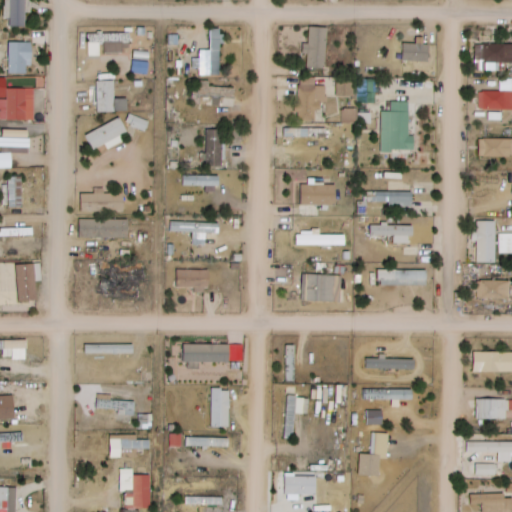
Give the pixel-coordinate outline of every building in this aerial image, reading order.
[(27,0),(7,0),(7,27),(27,27),(27,0)] [(211,51),(202,51),(202,76),(223,76),(223,28),(211,28),(211,51)] [(329,70),(329,28),(309,28),(309,70),(329,70)] [(404,62),(432,62),(432,42),(404,42),(404,62)] [(9,43),(9,74),(33,74),(33,43),(9,43)] [(511,71),(511,63),(511,62),(511,44),(478,45),(478,71),(511,71)] [(135,73),(150,73),(150,51),(135,51),(135,73)] [(300,79),(299,120),(313,121),(313,115),(322,115),(323,104),(333,104),(333,80),(300,79)] [(482,90),(482,111),(511,110),(511,95),(511,79),(502,79),(502,90),(482,90)] [(117,113),(117,81),(98,81),(98,113),(117,113)] [(8,87),(8,121),(32,121),(32,87),(8,87)] [(412,103),(393,103),(393,112),(383,112),(384,153),(413,152),(412,103)] [(131,136),(122,117),(87,135),(95,150),(109,144),(110,147),(131,136)] [(511,122),(489,123),(490,139),(482,139),(482,158),(511,156),(511,138),(511,139),(511,122)] [(286,137),(316,137),(316,127),(286,127),(286,137)] [(207,168),(226,168),(226,130),(207,130),(207,168)] [(511,189),(511,170),(483,170),(483,189),(511,189)] [(10,207),(21,207),(21,176),(10,176),(10,207)] [(186,182),(186,193),(237,193),(237,182),(186,182)] [(301,185),(301,207),(339,207),(339,185),(301,185)] [(416,193),(374,193),(374,204),(416,204),(416,193)] [(83,213),(127,213),(127,194),(83,194),(83,213)] [(80,238),(130,238),(130,219),(80,219),(80,238)] [(479,263),(499,263),(499,254),(511,253),(511,233),(499,233),(499,220),(476,220),(476,241),(479,241),(479,263)] [(218,232),(218,223),(172,223),(172,232),(218,232)] [(416,226),(371,226),(371,236),(416,236),(416,226)] [(37,265),(19,265),(19,303),(37,303),(37,265)] [(101,296),(146,298),(147,272),(103,270),(101,296)] [(211,290),(211,270),(177,270),(177,290),(211,290)] [(431,271),(379,271),(379,285),(431,285),(431,271)] [(336,275),(303,275),(303,302),(336,302),(336,275)] [(511,299),(511,281),(479,281),(479,299),(511,299)] [(229,343),(183,343),(183,361),(229,361),(229,343)] [(294,344),(285,344),(285,380),(294,380),(294,344)] [(474,370),(511,370),(511,350),(474,351),(474,370)] [(415,358),(365,358),(365,369),(415,369),(415,358)] [(90,359),(90,369),(138,369),(138,359),(90,359)] [(211,425),(229,425),(229,386),(211,386),(211,425)] [(362,398),(413,398),(413,388),(362,388),(362,398)] [(0,418),(13,419),(13,395),(0,394),(0,418)] [(295,412),(307,413),(307,396),(286,395),(284,437),(294,438),(295,412)] [(476,417),(508,417),(508,397),(476,397),(476,417)] [(96,408),(133,408),(133,398),(96,398),(96,408)] [(371,453),(359,453),(358,474),(379,475),(380,432),(371,432),(371,453)] [(109,433),(109,456),(149,456),(149,438),(136,438),(136,433),(109,433)] [(170,445),(180,445),(180,433),(170,433),(170,445)] [(186,436),(186,446),(229,446),(229,436),(186,436)] [(511,441),(473,441),(473,452),(511,452),(511,441)] [(150,507),(150,474),(132,473),(132,468),(120,468),(119,491),(124,491),(124,507),(150,507)] [(0,511),(14,511),(15,486),(0,485),(0,511)] [(511,509),(511,493),(471,493),(471,505),(482,505),(482,509),(511,509)]
